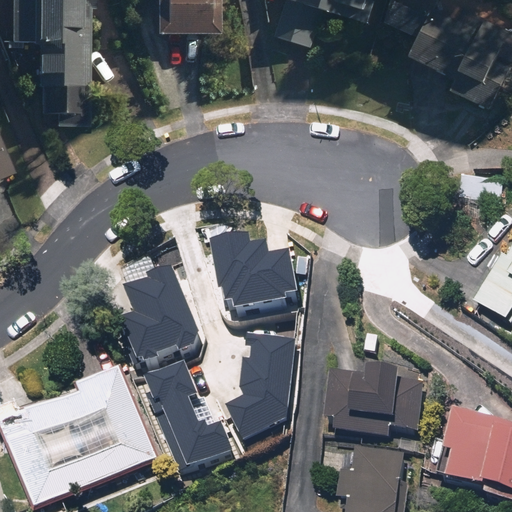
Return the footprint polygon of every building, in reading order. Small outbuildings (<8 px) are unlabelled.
[(7,0),(6,48),(35,49),(34,64),(28,64),(28,94),(39,94),(38,133),(87,134),(89,0),(7,0)] [(146,0),(145,39),(211,42),(212,0),(146,0)] [(282,0),(269,39),(306,52),(319,15),(363,30),(367,19),(359,17),(364,0),(282,0)] [(426,20),(386,2),(376,25),(410,41),(400,62),(437,79),(432,88),(488,114),(503,81),(490,75),(497,61),(511,67),(511,65),(511,33),(481,20),(476,30),(431,10),(426,20)] [(504,148),(467,147),(466,175),(504,176),(504,148)] [(0,184),(12,179),(0,150),(0,184)] [(511,240),(470,308),(502,328),(511,312),(511,240)] [(240,304),(241,313),(289,305),(288,298),(298,297),(292,260),(269,264),(267,252),(255,254),(253,244),(214,251),(222,293),(225,293),(228,306),(240,304)] [(123,321),(140,364),(198,341),(200,334),(172,268),(150,278),(152,283),(127,294),(136,316),(123,321)] [(245,397),(226,406),(244,441),(289,418),(299,338),(250,332),(248,348),(252,349),(251,357),(244,356),(240,388),(245,397)] [(184,364),(145,380),(156,405),(160,404),(188,470),(235,450),(224,423),(212,428),(209,421),(200,425),(187,394),(195,390),(184,364)] [(71,401),(0,432),(0,461),(22,511),(48,511),(153,466),(112,372),(67,392),(71,401)] [(392,383),(327,376),(321,426),(328,427),(327,439),(386,446),(392,383)] [(511,511),(511,437),(445,423),(431,486),(439,488),(436,504),(474,511),(511,511)] [(403,490),(407,458),(321,448),(317,478),(333,480),(328,511),(391,511),(394,489),(403,490)]
